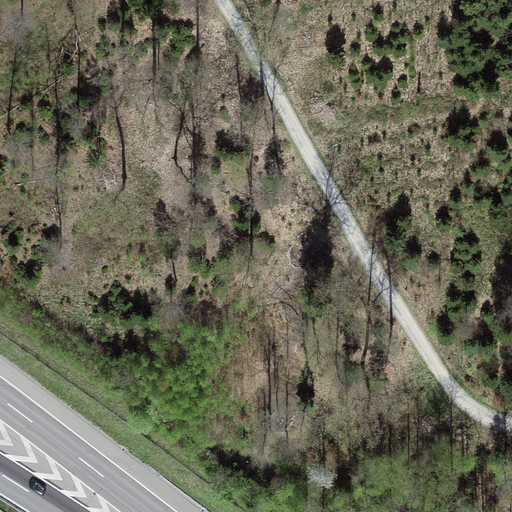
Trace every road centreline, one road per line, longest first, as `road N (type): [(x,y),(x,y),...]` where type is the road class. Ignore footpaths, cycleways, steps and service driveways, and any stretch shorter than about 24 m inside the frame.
road 1 (track): [(224,0),(342,222),(454,385),(494,422),(511,423)]
road 2 (motorway): [(149,511),(0,398)]
